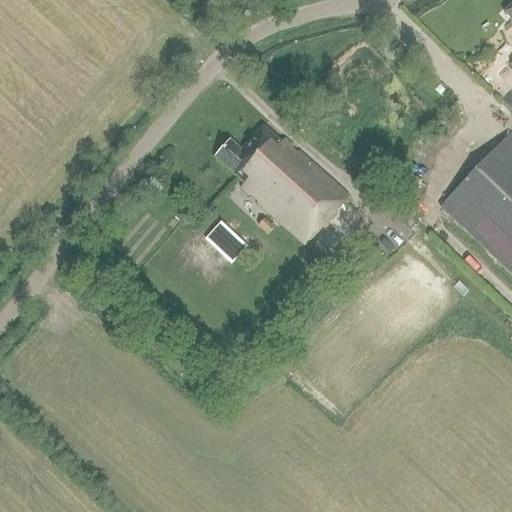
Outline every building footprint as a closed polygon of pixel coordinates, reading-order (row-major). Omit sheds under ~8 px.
[(511,5),(505,14),(511,20),(511,138),(511,139),(507,135),(438,207),(511,277),(511,5)] [(300,127),(287,115),(282,121),(294,132),(300,127)] [(281,145),(263,128),(241,153),(229,142),(215,158),(245,185),(241,189),(304,247),(347,200),(283,142),(281,145)] [(411,192),(408,178),(397,181),(400,195),(411,192)] [(403,221),(409,214),(400,206),(394,213),(403,221)]
